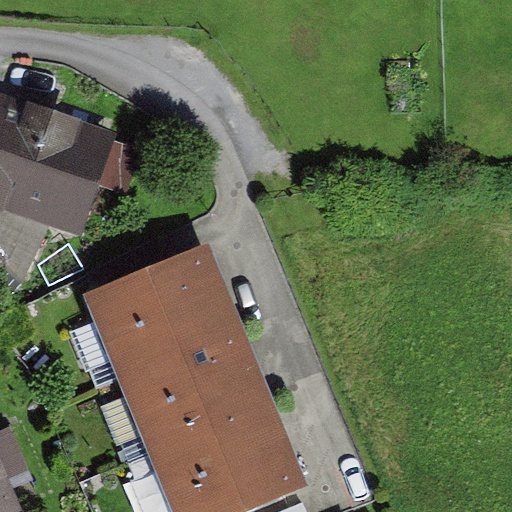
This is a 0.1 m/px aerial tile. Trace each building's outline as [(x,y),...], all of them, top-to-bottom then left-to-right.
[(116,138),(0,97),(0,195),(5,198),(60,217),(85,226),(101,179),(116,138)] [(145,149),(116,138),(101,179),(131,189),(145,149)] [(0,267),(10,259),(29,280),(60,217),(5,198),(0,206),(0,267)] [(210,256),(97,300),(180,511),(228,511),(300,484),(210,256)] [(16,511),(21,510),(7,477),(32,467),(16,431),(0,437),(0,511),(16,511)]
